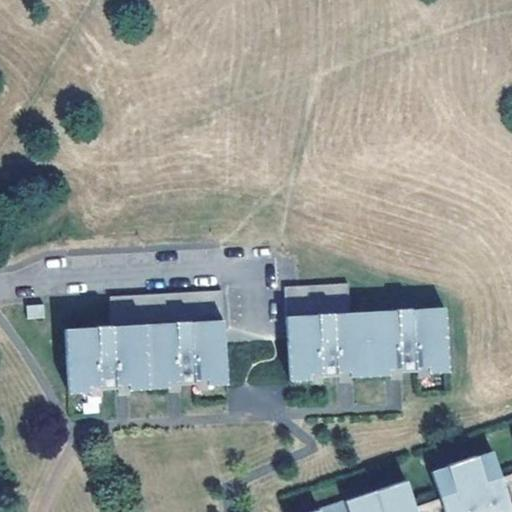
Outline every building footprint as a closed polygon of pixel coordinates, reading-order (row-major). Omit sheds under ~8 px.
[(348,283),(284,287),(289,380),(309,379),(309,373),(321,372),(321,375),(337,374),(337,372),(343,371),(348,371),(349,376),(388,374),(388,369),(394,369),(400,368),(400,371),(416,370),(416,367),(428,366),(428,372),(448,371),(445,308),(349,313),(348,283)] [(233,384),(228,290),(116,296),(118,326),(70,328),(74,393),(94,391),(94,385),(106,385),(106,388),(122,387),(122,384),(127,383),(133,383),(133,389),(174,387),(173,381),(178,381),(185,381),(185,383),(201,382),(200,379),(213,379),(213,384),(233,384)] [(50,311),(50,299),(32,300),(33,313),(50,311)] [(432,472),(445,511),(500,511),(499,510),(511,506),(493,452),(477,457),(477,456),(448,466),(448,467),(432,472)] [(417,511),(405,480),(309,511),(417,511)]
